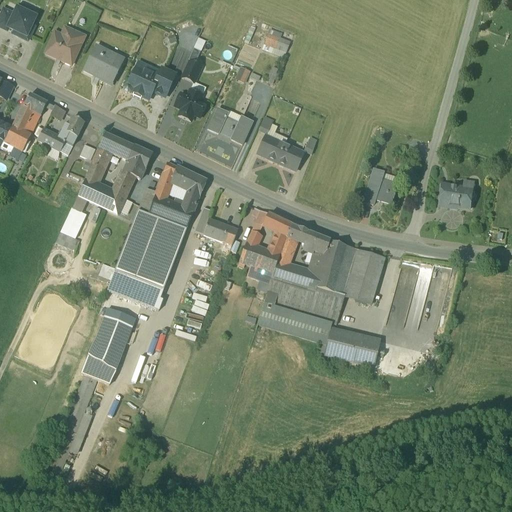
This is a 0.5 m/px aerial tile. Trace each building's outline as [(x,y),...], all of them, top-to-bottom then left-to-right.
[(35,17),(17,8),(14,14),(8,27),(8,28),(19,33),(26,36),(31,25),(35,17)] [(3,9),(0,16),(0,27),(7,30),(8,28),(8,27),(14,14),(3,9)] [(115,15),(112,26),(122,29),(126,18),(115,15)] [(31,25),(26,36),(19,33),(18,36),(27,40),(34,27),(31,25)] [(70,40),(54,33),(46,51),(61,58),(60,60),(71,65),(84,37),(73,32),(70,40)] [(289,44),(268,35),(264,44),(286,53),(289,44)] [(199,38),(189,60),(192,62),(193,60),(196,61),(205,42),(199,38)] [(286,53),(264,44),(262,50),(283,58),(286,53)] [(123,60),(96,46),(83,71),(93,76),(94,74),(112,83),(123,60)] [(201,67),(189,61),(182,78),(194,83),(201,67)] [(158,77),(136,67),(128,86),(127,85),(124,86),(123,89),(124,92),(127,93),(130,92),(130,91),(148,100),(152,91),(165,97),(175,75),(162,69),(158,77)] [(249,72),(241,69),(239,73),(237,77),(245,80),(249,72)] [(13,86),(2,80),(0,84),(0,95),(7,98),(13,86)] [(202,96),(189,90),(187,97),(180,94),(175,106),(181,109),(178,116),(191,121),(194,115),(200,118),(206,105),(199,102),(202,96)] [(47,103),(29,94),(23,106),(32,111),(32,112),(39,115),(41,116),(47,103)] [(32,111),(23,106),(14,126),(23,131),(29,119),(32,112),(32,111)] [(64,112),(54,106),(50,114),(59,120),(64,112)] [(238,124),(226,118),(227,114),(218,110),(208,130),(218,134),(219,132),(232,138),(231,141),(241,145),(252,123),(241,118),(238,124)] [(39,115),(32,112),(29,119),(31,120),(33,121),(36,122),(39,115)] [(84,123),(73,117),(68,125),(66,124),(62,130),(60,129),(57,136),(56,138),(64,141),(72,146),(84,123)] [(272,122),(264,118),(258,130),(267,134),(272,122)] [(0,138),(5,141),(12,127),(0,121),(0,138)] [(14,126),(13,126),(12,127),(5,141),(4,141),(23,151),(31,135),(14,126)] [(57,136),(43,128),(37,139),(58,151),(64,141),(56,138),(57,136)] [(133,147),(105,134),(98,147),(99,147),(91,163),(92,163),(85,179),(96,184),(104,164),(107,165),(112,153),(127,160),(134,147),(133,147)] [(284,145),(265,137),(258,154),(277,162),(284,145)] [(316,142),(309,139),(303,151),(311,155),(316,142)] [(72,146),(64,141),(59,151),(67,155),(72,146)] [(95,149),(85,144),(80,155),(91,160),(95,149)] [(303,154),(284,145),(277,162),(295,171),(303,154)] [(151,154),(134,146),(133,147),(134,147),(127,160),(122,171),(120,170),(110,190),(112,191),(105,207),(118,213),(120,211),(127,214),(133,202),(125,198),(129,191),(119,186),(124,175),(134,180),(135,177),(140,179),(151,154)] [(178,167),(167,162),(164,170),(175,174),(178,167)] [(0,165),(0,172),(9,177),(11,171),(0,165)] [(206,181),(178,167),(175,174),(175,176),(191,183),(185,200),(188,203),(189,201),(196,204),(206,181)] [(157,191),(155,195),(166,199),(175,176),(175,174),(164,170),(157,191)] [(134,180),(124,175),(119,186),(129,191),(134,180)] [(397,185),(371,177),(363,203),(373,206),(375,200),(391,205),(393,198),(394,198),(395,194),(394,194),(397,185)] [(96,184),(85,179),(78,195),(105,207),(112,191),(110,190),(96,184)] [(463,188),(442,185),(439,206),(450,208),(450,206),(470,209),(471,200),(474,198),(474,194),(472,191),(473,182),(473,181),(463,180),(463,188)] [(157,191),(146,187),(138,210),(148,214),(155,195),(157,191)] [(88,199),(78,195),(72,207),(82,212),(88,199)] [(186,229),(196,204),(189,201),(188,203),(185,200),(183,206),(166,199),(155,195),(148,214),(186,229)] [(82,212),(72,207),(61,231),(75,237),(86,214),(82,212)] [(203,207),(194,231),(203,234),(209,219),(212,210),(203,207)] [(267,214),(254,208),(251,216),(259,221),(252,233),(253,233),(250,237),(249,237),(246,242),(239,261),(249,265),(256,247),(261,236),(257,235),(262,227),(264,224),(264,223),(267,214)] [(148,214),(138,210),(115,270),(163,289),(186,229),(148,214)] [(242,215),(236,212),(232,222),(238,224),(242,215)] [(291,225),(267,214),(264,224),(262,227),(276,232),(271,244),(281,249),(286,237),(287,238),(287,236),(291,226),(291,225)] [(238,230),(209,219),(203,234),(223,242),(232,245),(238,230)] [(330,241),(291,226),(287,236),(296,240),(306,243),(304,248),(305,251),(311,253),(313,253),(313,250),(316,251),(316,254),(311,271),(320,273),(330,241)] [(61,231),(60,231),(57,240),(76,248),(80,239),(75,237),(61,231)] [(296,240),(287,236),(287,238),(284,244),(293,247),(296,240)] [(347,246),(330,241),(320,273),(319,275),(320,275),(337,280),(338,276),(347,246)] [(232,245),(223,242),(218,253),(228,256),(232,245)] [(293,247),(284,244),(270,283),(265,297),(263,302),(332,322),(336,323),(345,295),(349,280),(338,276),(337,280),(320,275),(319,275),(320,273),(311,271),(288,265),(294,250),(293,247)] [(281,249),(271,244),(269,251),(279,255),(281,249)] [(359,250),(347,246),(338,276),(349,280),(359,250)] [(269,251),(256,247),(249,265),(273,274),(280,255),(269,251)] [(384,258),(359,250),(349,280),(345,295),(370,303),(384,258)] [(114,267),(103,263),(101,273),(110,276),(114,267)] [(424,304),(438,307),(446,268),(433,265),(424,304)] [(163,289),(115,270),(108,289),(159,308),(163,298),(160,297),(163,289)] [(212,284),(214,279),(199,273),(197,279),(212,284)] [(270,283),(262,280),(257,294),(265,297),(270,283)] [(332,322),(263,302),(257,322),(327,343),(331,328),(332,322)] [(132,324),(105,313),(88,358),(115,369),(132,324)] [(340,330),(331,328),(327,343),(324,354),(374,366),(380,339),(341,329),(340,330)] [(115,369),(88,358),(81,374),(108,385),(115,369)] [(97,384),(85,379),(43,484),(55,489),(97,384)]
